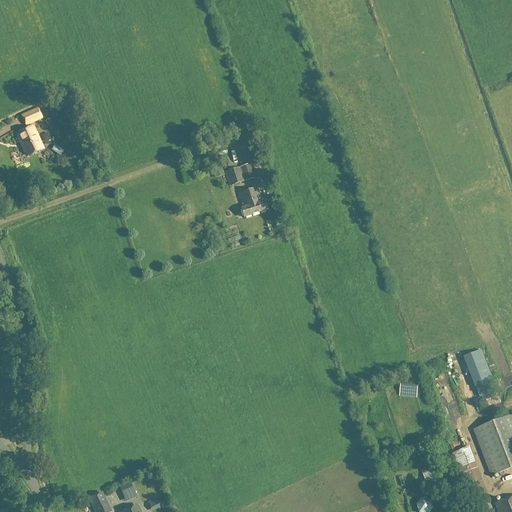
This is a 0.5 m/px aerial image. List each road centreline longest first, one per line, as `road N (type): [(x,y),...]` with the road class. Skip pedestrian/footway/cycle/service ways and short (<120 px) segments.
road 1 (unclassified): [(0,224),(202,157)]
road 2 (unclassified): [(27,427),(18,314),(0,260)]
